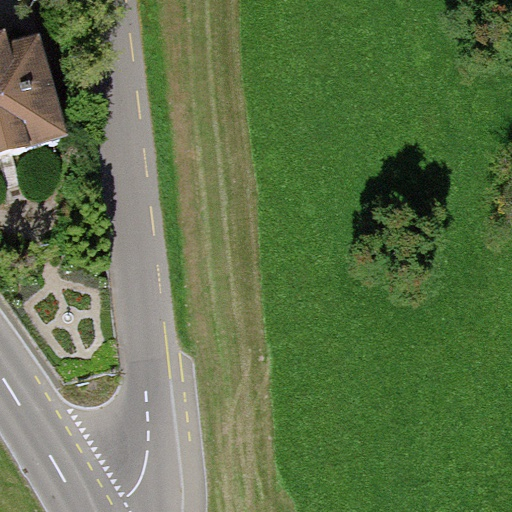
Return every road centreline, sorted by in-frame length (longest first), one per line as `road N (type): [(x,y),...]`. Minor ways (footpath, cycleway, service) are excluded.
road 1 (unclassified): [(103,0),(148,386),(148,462),(131,495),(109,511)]
road 2 (tertiary): [(81,511),(0,377)]
